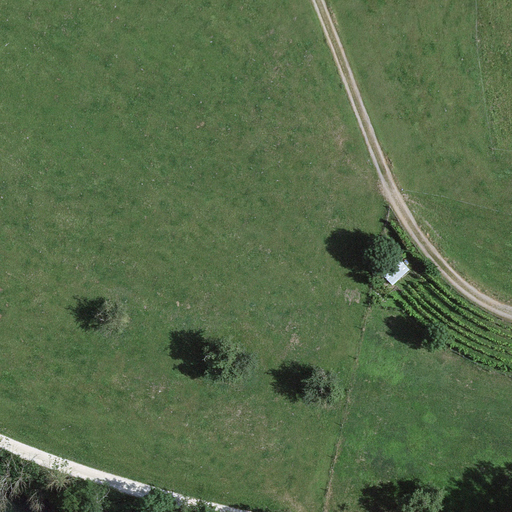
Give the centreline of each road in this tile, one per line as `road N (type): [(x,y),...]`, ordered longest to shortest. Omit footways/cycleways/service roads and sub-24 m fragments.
road 1 (track): [(319,0),(391,191),(424,248),(462,288),(511,316)]
road 2 (track): [(0,440),(194,511)]
